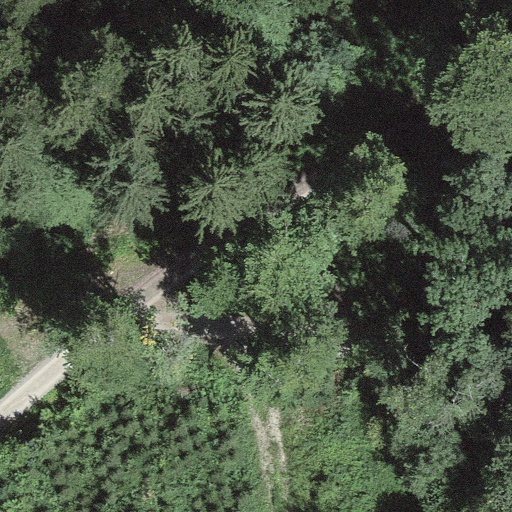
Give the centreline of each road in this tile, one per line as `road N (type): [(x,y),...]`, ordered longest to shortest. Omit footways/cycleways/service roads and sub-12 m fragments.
road 1 (track): [(131,318),(275,201),(461,116),(511,102)]
road 2 (track): [(511,408),(361,359),(131,318)]
road 3 (track): [(131,318),(0,428)]
